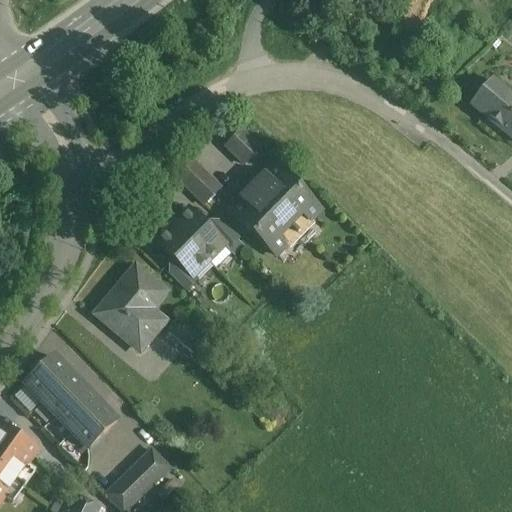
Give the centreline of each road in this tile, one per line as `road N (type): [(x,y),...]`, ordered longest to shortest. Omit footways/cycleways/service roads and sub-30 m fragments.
road 1 (residential): [(72,176),(147,148),(215,95),(297,73),(383,102),(511,199)]
road 2 (residential): [(72,176),(68,250),(0,356)]
road 3 (secondary): [(18,78),(121,0)]
